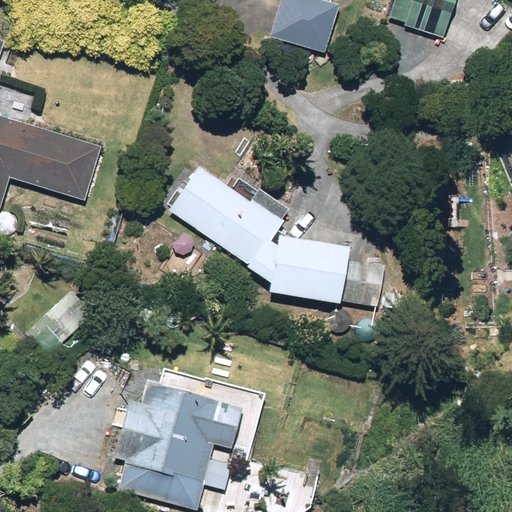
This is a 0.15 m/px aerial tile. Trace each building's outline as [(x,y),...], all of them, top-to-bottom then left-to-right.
[(282,0),(269,43),(324,60),(338,16),(288,0),(282,0)] [(405,32),(443,44),(456,0),(414,0),(411,10),(396,6),(390,24),(406,29),(405,32)] [(0,46),(1,42),(0,41),(0,208),(8,183),(83,206),(98,156),(0,126),(0,46)] [(391,72),(410,72),(409,56),(391,57),(391,72)] [(469,89),(448,90),(449,107),(470,106),(469,89)] [(166,211),(246,266),(244,269),(268,285),(266,294),(336,306),(346,252),(275,239),(274,247),(267,243),(282,222),(249,199),(247,201),(197,167),(166,211)] [(347,261),(340,301),(374,307),(381,267),(347,261)] [(386,298),(384,313),(399,315),(401,300),(386,298)] [(351,321),(329,317),(326,338),(348,342),(351,321)] [(75,345),(46,321),(27,343),(56,368),(75,345)] [(381,324),(356,322),(355,343),(380,344),(381,324)] [(118,496),(183,511),(196,511),(211,453),(231,459),(241,421),(144,396),(139,414),(128,411),(114,467),(125,469),(118,496)] [(0,434),(8,444),(26,427),(17,417),(0,431),(0,434)] [(253,502),(267,508),(273,492),(259,487),(253,502)]
